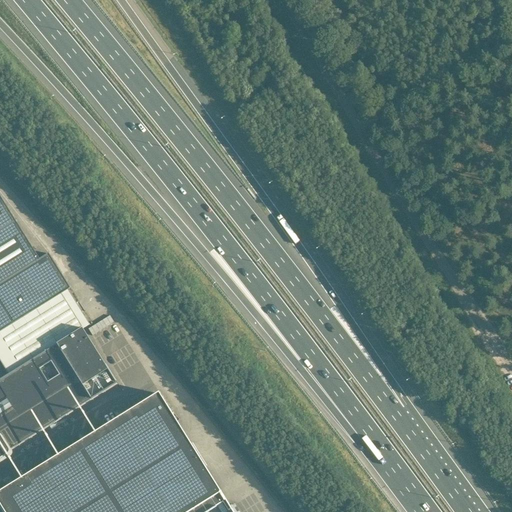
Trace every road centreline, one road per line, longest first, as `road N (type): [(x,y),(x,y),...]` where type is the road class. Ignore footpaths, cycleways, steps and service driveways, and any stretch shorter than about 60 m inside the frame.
road 1 (motorway): [(0,24),(295,361),(369,433)]
road 2 (motorway): [(30,0),(369,433)]
road 3 (motorway): [(396,412),(61,0)]
road 4 (motorway): [(396,412),(341,308),(120,0)]
road 5 (unclassified): [(511,365),(281,0)]
road 6 (track): [(359,129),(479,57)]
road 7 (motorway): [(468,511),(396,412)]
